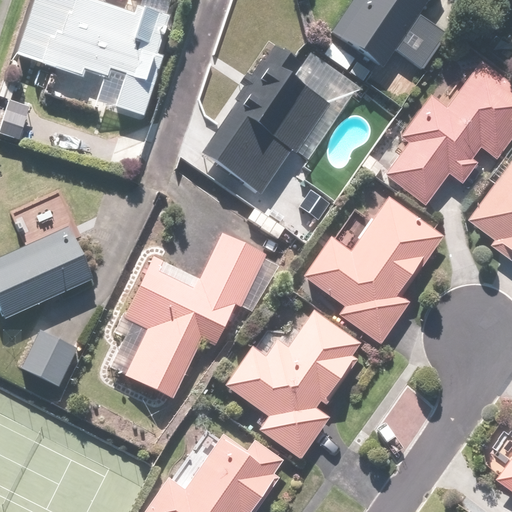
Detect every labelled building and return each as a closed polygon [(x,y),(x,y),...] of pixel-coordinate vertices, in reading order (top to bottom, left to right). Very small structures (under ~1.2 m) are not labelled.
[(141,0),(137,13),(96,0),(35,0),(17,56),(84,79),(86,74),(122,86),(115,109),(144,119),(166,53),(160,51),(176,0),(141,0)] [(341,36),(326,55),(347,70),(359,55),(380,71),(394,53),(423,74),(451,35),(424,15),(434,0),(354,0),(333,30),(341,36)] [(276,46),(200,152),(265,198),(298,151),(318,165),(368,94),(308,52),(300,64),(276,46)] [(386,177),(427,207),(449,176),(464,186),(481,163),(475,159),(483,149),(498,160),(511,140),(511,82),(481,61),(447,108),(432,97),(401,140),(409,146),(386,177)] [(32,106),(11,100),(2,131),(23,138),(32,106)] [(511,168),(475,221),(499,238),(494,244),(511,257),(511,168)] [(334,240),(331,239),(305,279),(349,306),(341,318),(385,346),(411,305),(400,297),(424,259),(430,263),(446,237),(389,201),(377,221),(355,208),(334,240)] [(66,233),(0,262),(0,315),(3,321),(88,284),(66,233)] [(203,281),(152,258),(127,316),(140,321),(121,366),(131,370),(128,377),(176,398),(193,361),(217,371),(267,253),(223,234),(203,281)] [(267,356),(255,347),(228,384),(270,415),(258,430),(300,462),(333,418),(322,409),(359,359),(352,354),(360,343),(317,311),(292,345),(281,337),(267,356)] [(81,350),(41,329),(22,368),(62,388),(81,350)] [(250,453),(222,437),(188,488),(169,476),(144,511),(258,511),(280,480),(274,476),(285,460),(258,442),(250,453)]
